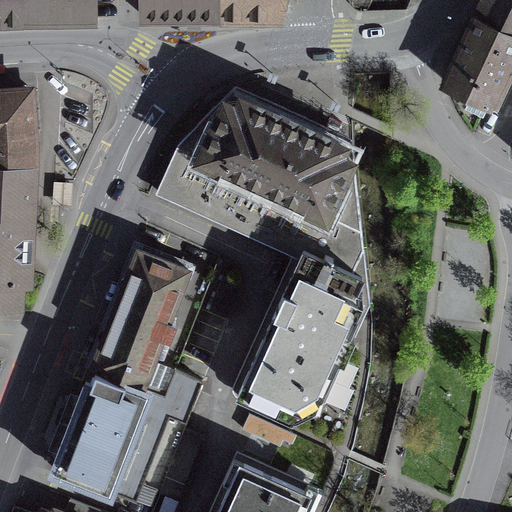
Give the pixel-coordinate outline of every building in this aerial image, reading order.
[(0,0),(0,20),(22,20),(22,0),(0,0)] [(22,0),(22,20),(91,18),(90,0),(22,0)] [(141,0),(141,14),(213,14),(213,0),(141,0)] [(277,0),(213,0),(213,14),(275,14),(277,0)] [(511,0),(485,0),(479,15),(511,30),(511,0)] [(511,52),(511,30),(479,15),(477,14),(446,81),(472,93),(466,105),(483,113),(488,101),(489,101),(511,52)] [(0,162),(33,164),(34,140),(30,86),(0,88),(0,162)] [(304,248),(341,167),(340,142),(242,97),(237,106),(225,101),(182,146),(161,192),(299,255),(301,256),(304,248)] [(33,164),(0,162),(0,304),(18,305),(20,283),(28,283),(33,165),(33,164)] [(73,181),(59,180),(59,201),(73,202),(73,181)] [(96,367),(142,385),(162,333),(170,336),(177,319),(169,316),(188,266),(138,246),(91,365),(96,367)] [(325,392),(359,317),(355,287),(353,269),(331,259),(333,254),(325,250),(322,255),(314,251),(304,273),(293,269),(238,391),(265,403),(291,415),(298,400),(303,402),(325,392)] [(232,306),(241,283),(239,282),(223,276),(214,298),(232,306)] [(170,415),(159,411),(165,394),(142,385),(96,367),(91,380),(87,379),(52,467),(136,500),(136,499),(151,505),(158,489),(143,483),(170,415)] [(176,367),(165,394),(159,411),(170,415),(186,421),(202,379),(176,367)] [(292,442),(296,433),(249,412),(242,427),(279,444),(282,438),(292,442)] [(215,511),(298,511),(309,489),(302,486),(240,458),(215,511)] [(70,498),(65,511),(54,508),(52,511),(100,511),(101,510),(70,498)]
